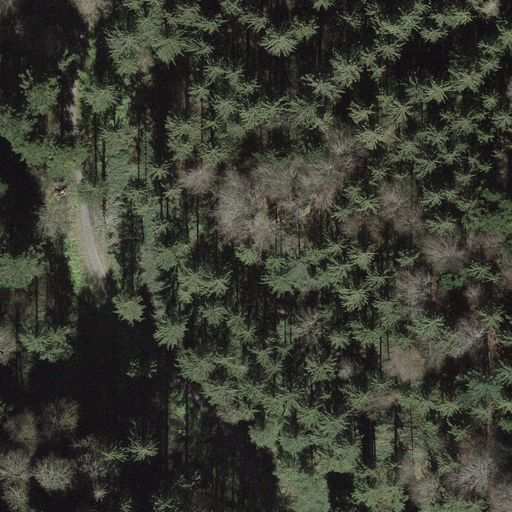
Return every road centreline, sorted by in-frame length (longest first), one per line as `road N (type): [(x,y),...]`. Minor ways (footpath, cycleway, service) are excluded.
road 1 (track): [(92,0),(74,75),(70,155),(98,282),(229,433),(260,511)]
road 2 (track): [(70,155),(128,102),(212,0)]
